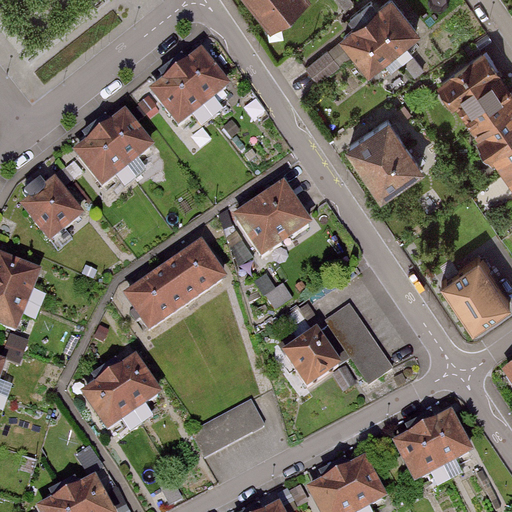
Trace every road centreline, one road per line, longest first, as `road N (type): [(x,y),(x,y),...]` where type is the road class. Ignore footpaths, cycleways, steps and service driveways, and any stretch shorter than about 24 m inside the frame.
road 1 (residential): [(205,0),(316,149),(457,371)]
road 2 (residential): [(203,511),(457,371)]
road 3 (residential): [(26,126),(194,0)]
